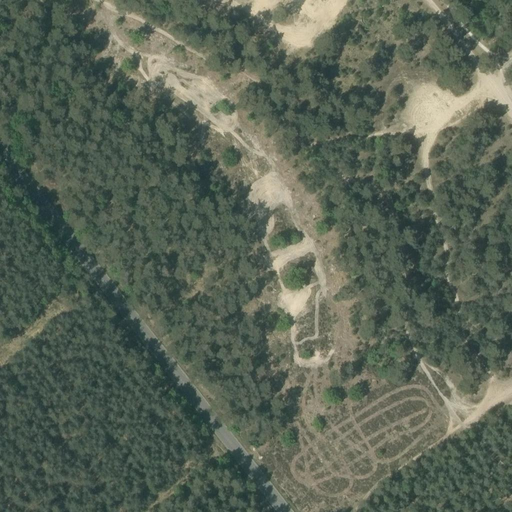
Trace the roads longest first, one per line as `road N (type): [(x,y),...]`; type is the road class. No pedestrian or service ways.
road 1 (unclassified): [(0,151),(284,511)]
road 2 (track): [(426,0),(511,114)]
road 3 (track): [(95,273),(0,354)]
